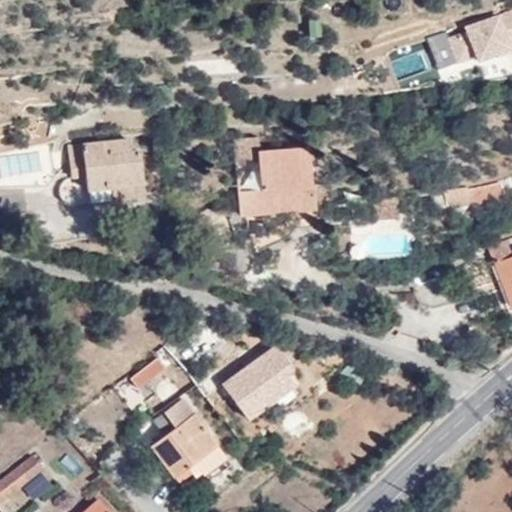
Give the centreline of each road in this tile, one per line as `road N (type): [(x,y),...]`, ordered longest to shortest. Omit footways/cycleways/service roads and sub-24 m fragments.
road 1 (residential): [(478,402),(441,375),(350,345),(0,255)]
road 2 (tertiary): [(360,511),(478,402)]
